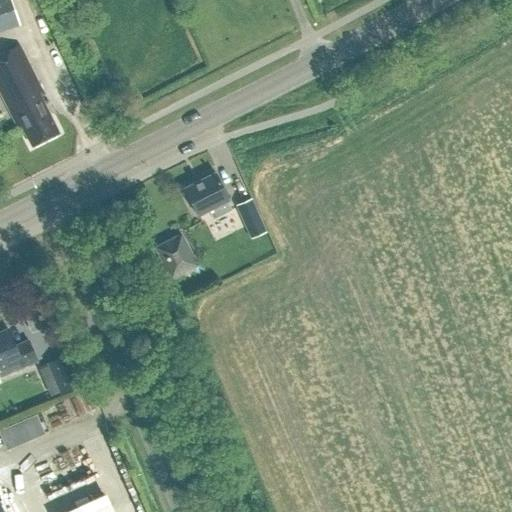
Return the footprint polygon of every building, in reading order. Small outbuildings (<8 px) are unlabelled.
[(0,0),(0,30),(16,24),(7,0),(0,0)] [(18,45),(0,53),(0,99),(14,127),(20,124),(31,145),(58,132),(38,93),(42,91),(18,45)] [(212,219),(231,210),(226,201),(228,200),(214,172),(183,188),(197,215),(208,210),(212,219)] [(250,198),(249,198),(234,204),(244,227),(261,220),(250,198)] [(171,276),(192,265),(194,264),(180,237),(157,249),(164,263),(160,265),(166,277),(170,275),(171,276)] [(191,251),(199,268),(216,261),(208,243),(191,251)] [(0,374),(36,359),(27,340),(14,346),(7,329),(0,331),(0,374)] [(70,353),(47,363),(60,392),(83,382),(70,353)] [(103,385),(59,401),(66,421),(110,406),(103,385)] [(0,436),(6,449),(37,436),(28,416),(0,427),(0,436)]
